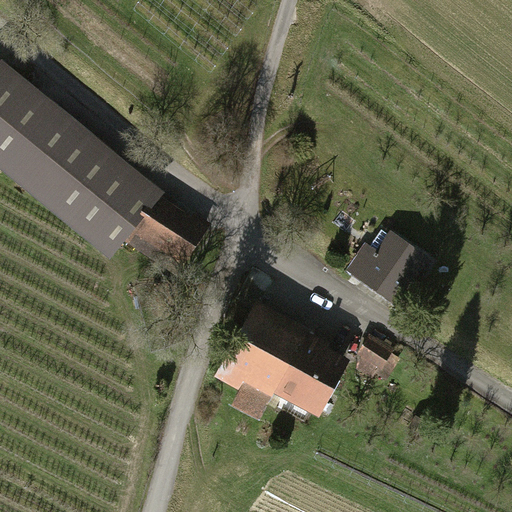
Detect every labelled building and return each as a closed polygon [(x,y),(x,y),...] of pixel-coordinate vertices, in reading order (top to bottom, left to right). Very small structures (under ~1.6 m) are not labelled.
[(1,60),(0,61),(0,170),(110,260),(125,242),(162,197),(165,192),(1,60)] [(191,216),(162,197),(125,242),(177,274),(212,224),(194,212),(191,216)] [(368,244),(348,273),(398,306),(430,258),(391,232),(378,251),(368,244)] [(139,291),(152,348),(187,340),(175,283),(139,291)] [(313,332),(255,301),(215,378),(241,391),(232,408),(260,423),(274,397),(321,421),(352,362),(328,349),(330,344),(312,334),(313,332)] [(395,348),(371,333),(358,355),(362,358),(356,368),(373,378),(375,374),(388,381),(401,359),(393,354),(395,351),(394,350),(395,348)] [(417,416),(410,427),(424,436),(432,425),(417,416)]
